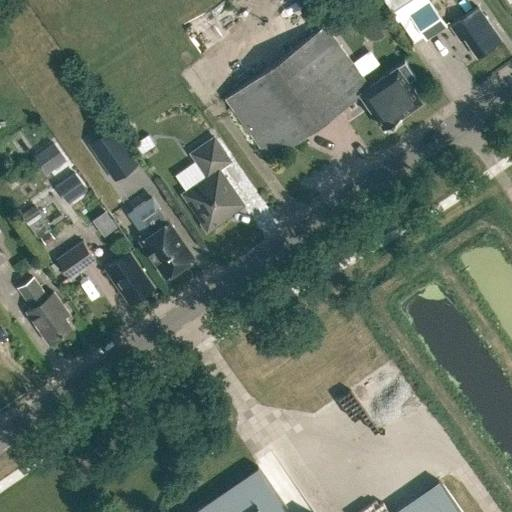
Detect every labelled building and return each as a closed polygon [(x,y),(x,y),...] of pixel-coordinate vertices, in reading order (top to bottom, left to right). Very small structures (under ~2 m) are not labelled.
[(463,37),(476,56),(500,39),(477,6),(450,24),(460,39),(463,37)] [(417,37),(428,34),(420,11),(410,15),(417,37)] [(373,12),(365,25),(361,23),(360,26),(360,29),(361,32),(363,35),(365,38),(368,39),(372,40),(375,39),(378,38),(381,36),(383,33),(378,31),(384,19),(373,12)] [(224,96),(269,158),(359,93),(382,126),(383,126),(384,127),(400,116),(399,115),(421,100),(407,81),(414,76),(403,61),(368,86),(324,25),(224,96)] [(87,142),(114,180),(137,163),(111,125),(87,142)] [(182,192),(201,221),(200,222),(206,231),(215,225),(214,223),(243,204),(218,168),(229,160),(213,136),(190,152),(206,175),(182,192)] [(80,168),(61,181),(75,201),(93,189),(80,168)] [(191,258),(192,255),(193,254),(169,220),(169,221),(158,206),(144,216),(154,231),(140,240),(147,251),(148,252),(148,251),(153,258),(152,259),(153,260),(164,274),(181,262),(184,263),(191,258)] [(110,234),(124,225),(112,207),(98,217),(110,234)] [(82,240),(56,259),(69,277),(95,258),(82,240)] [(152,285),(128,251),(105,267),(129,301),(152,285)] [(33,307),(27,311),(48,341),(70,325),(57,307),(61,304),(53,292),(47,297),(32,277),(19,287),(33,307)] [(460,511),(439,480),(393,511),(289,511),(257,466),(190,511),(460,511)]
